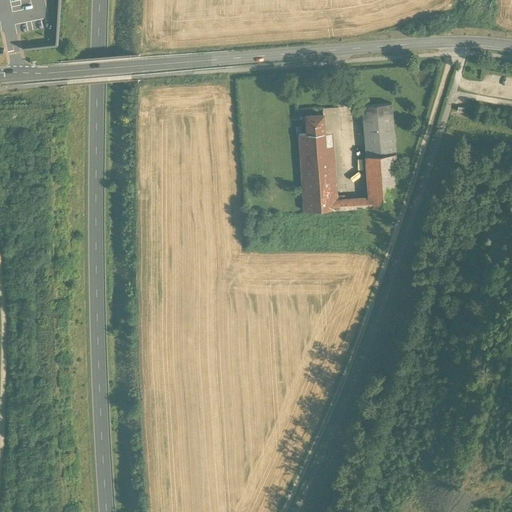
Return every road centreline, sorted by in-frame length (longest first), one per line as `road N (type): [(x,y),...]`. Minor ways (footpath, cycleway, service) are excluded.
road 1 (primary): [(106,511),(94,262),(99,0)]
road 2 (track): [(284,511),(355,350),(449,65),(445,54)]
road 3 (track): [(297,511),(348,394),(452,92)]
road 4 (tertiary): [(511,48),(421,42),(66,72)]
road 5 (track): [(0,456),(0,300)]
